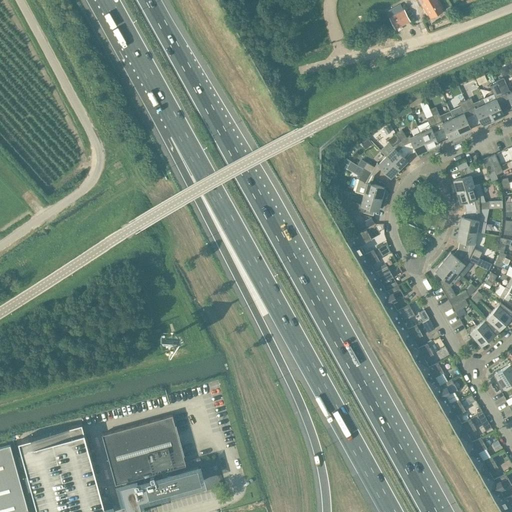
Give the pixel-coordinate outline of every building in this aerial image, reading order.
[(418,0),(423,7),(424,7),(430,18),(445,10),(439,0),(418,0)] [(395,29),(410,21),(404,9),(403,9),(400,4),(386,11),(395,29)] [(507,65),(500,67),(502,74),(509,72),(507,65)] [(484,75),(475,79),(478,85),(487,81),(484,75)] [(504,76),(495,80),(496,82),(504,100),(509,97),(511,103),(511,91),(511,92),(504,76)] [(493,93),(483,97),(486,103),(493,120),(503,116),(502,115),(504,115),(502,112),(498,102),(504,100),(496,82),(490,85),(493,93)] [(471,97),(465,100),(471,114),(477,112),(481,121),(482,124),(483,124),(484,125),(493,120),(486,103),(475,108),(471,97)] [(463,113),(453,118),(460,134),(471,129),(470,126),(466,117),(471,114),(465,100),(459,103),(463,113)] [(426,102),(421,105),(426,118),(432,115),(426,102)] [(438,112),(432,115),(439,129),(444,126),(448,136),(450,139),(460,134),(453,118),(450,110),(439,114),(438,112)] [(427,120),(417,124),(420,132),(428,149),(439,144),(437,141),(433,131),(439,129),(432,115),(426,118),(427,120)] [(402,129),(396,133),(404,144),(412,141),(415,150),(417,153),(428,149),(420,132),(410,137),(410,135),(407,137),(402,129)] [(394,148),(386,156),(399,168),(407,160),(405,157),(398,151),(404,144),(396,133),(387,139),(393,147),(394,148)] [(368,139),(361,143),(365,149),(372,144),(368,139)] [(495,154),(489,157),(494,168),(500,165),(495,154)] [(366,162),(363,168),(374,174),(381,167),(391,177),(399,168),(386,156),(378,164),(377,162),(374,166),(366,162)] [(489,157),(482,159),(488,173),(495,171),(494,168),(489,157)] [(460,178),(453,180),(457,191),(474,186),(471,175),(474,174),(471,164),(468,166),(458,170),(460,178)] [(503,171),(501,168),(500,165),(494,168),(495,171),(496,174),(503,171)] [(358,178),(354,191),(364,194),(381,199),(384,187),(371,183),(374,174),(363,168),(359,174),(357,177),(358,178)] [(474,186),(457,191),(460,202),(473,198),(476,208),(480,208),(489,208),(488,201),(485,201),(480,184),(474,186)] [(350,201),(348,208),(363,212),(365,206),(375,209),(378,210),(381,199),(364,194),(361,204),(350,201)] [(461,216),(459,228),(476,231),(484,233),(486,222),(480,221),(480,208),(476,208),(474,219),(461,216)] [(459,228),(456,239),(470,242),(468,252),(479,258),(482,252),(473,248),(476,242),(474,242),(476,231),(459,228)] [(345,241),(356,260),(364,255),(359,247),(371,240),(368,233),(367,234),(365,230),(345,241)] [(373,250),(364,255),(356,260),(367,279),(375,274),(370,266),(379,261),(375,254),(373,250)] [(500,251),(496,260),(503,263),(507,254),(500,251)] [(451,252),(443,261),(457,272),(462,276),(473,262),(476,264),(479,258),(468,252),(461,260),(451,252)] [(488,268),(490,262),(483,260),(481,265),(488,268)] [(443,261),(436,270),(446,279),(441,285),(439,282),(440,282),(439,281),(439,282),(442,287),(449,299),(455,295),(456,295),(451,286),(453,283),(450,281),(457,272),(443,261)] [(387,267),(375,274),(367,279),(377,298),(386,293),(381,284),(393,277),(389,271),(387,267)] [(491,272),(488,277),(494,280),(497,276),(491,272)] [(386,293),(377,298),(388,317),(397,312),(392,303),(404,296),(400,290),(399,290),(397,286),(386,293)] [(511,289),(505,286),(500,295),(503,298),(503,299),(504,298),(511,303),(511,289)] [(474,295),(480,300),(483,296),(478,291),(474,295)] [(449,299),(448,299),(449,300),(452,305),(465,298),(461,292),(456,295),(455,295),(449,299)] [(474,295),(473,296),(471,299),(476,303),(480,300),(474,295)] [(465,298),(452,305),(452,306),(452,305),(455,310),(455,311),(468,304),(465,298)] [(445,315),(454,310),(447,299),(438,305),(445,315)] [(500,301),(492,311),(505,322),(511,315),(511,311),(500,302),(501,302),(500,301)] [(397,312),(388,317),(399,335),(407,330),(402,322),(415,315),(411,308),(410,309),(408,305),(397,312)] [(492,311),(485,318),(497,331),(505,322),(492,311)] [(485,318),(476,326),(488,339),(497,331),(485,318)] [(407,330),(399,335),(410,354),(418,349),(413,341),(422,336),(418,329),(416,326),(407,330)] [(476,326),(468,333),(471,336),(470,337),(474,344),(476,343),(478,347),(488,339),(476,326)] [(418,349),(410,354),(420,373),(429,368),(424,360),(433,354),(429,348),(427,344),(418,349)] [(429,368),(420,373),(431,392),(440,387),(439,387),(435,378),(444,373),(440,366),(439,367),(437,363),(429,368)] [(511,364),(511,363),(502,369),(511,384),(511,383),(511,364)] [(502,369),(492,375),(493,375),(494,379),(493,379),(498,387),(499,386),(501,390),(500,390),(501,390),(511,384),(502,369)] [(440,387),(431,392),(442,411),(450,406),(445,397),(457,390),(454,383),(453,384),(451,380),(439,387),(440,387)] [(450,406),(442,411),(453,429),(461,424),(456,416),(465,411),(461,404),(459,401),(450,406)] [(172,414),(102,433),(116,483),(150,473),(150,474),(149,475),(150,478),(151,478),(152,479),(145,481),(121,488),(126,507),(127,510),(127,511),(142,511),(139,498),(149,496),(202,481),(198,466),(154,479),(154,477),(153,474),(152,473),(186,463),(172,414)] [(461,424),(453,429),(464,448),(472,443),(467,435),(476,430),(472,423),(470,419),(461,424)] [(489,422),(484,425),(487,430),(492,427),(489,422)] [(42,434),(18,441),(38,511),(119,511),(127,510),(126,507),(112,511),(112,510),(106,511),(82,423),(57,430),(42,434)] [(472,443),(464,448),(474,467),(483,462),(482,462),(478,454),(487,448),(483,442),(480,438),(472,443)] [(0,511),(28,511),(10,444),(0,447),(0,511)] [(483,462),(474,467),(485,485),(493,481),(488,472),(497,467),(494,460),(493,461),(491,457),(482,462),(483,462)] [(493,481),(485,485),(496,505),(504,500),(499,491),(511,484),(508,477),(507,478),(505,474),(493,481)] [(511,495),(504,500),(496,505),(500,511),(510,511),(510,510),(511,508),(511,495)]
